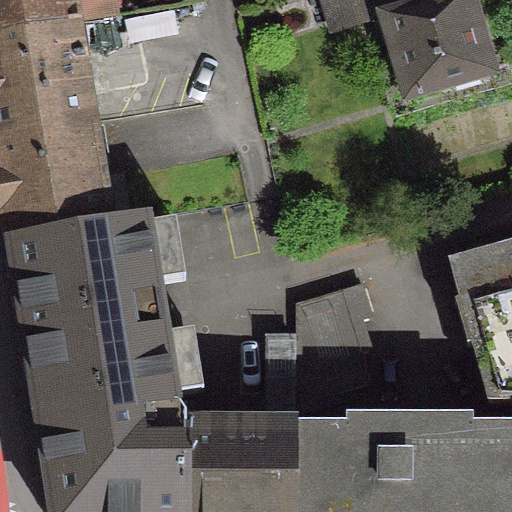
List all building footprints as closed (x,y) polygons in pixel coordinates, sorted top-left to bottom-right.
[(0,0),(0,35),(69,25),(65,0),(0,0)] [(318,0),(329,35),(369,23),(362,0),(318,0)] [(396,15),(380,20),(403,99),(486,75),(463,0),(448,0),(427,6),(424,0),(396,0),(392,1),(396,15)] [(69,25),(0,35),(0,138),(86,125),(86,124),(69,25)] [(86,125),(0,138),(0,221),(3,242),(4,242),(102,225),(103,225),(86,124),(86,125)] [(185,410),(142,221),(103,228),(103,225),(102,225),(4,242),(3,242),(36,430),(185,410)] [(488,399),(511,399),(511,237),(450,255),(488,399)] [(267,334),(266,410),(298,409),(298,417),(347,418),(347,409),(396,409),(364,318),(373,315),(363,284),(298,303),(298,334),(267,334)] [(266,410),(185,410),(185,511),(297,511),(298,417),(298,409),(266,410)] [(511,511),(511,417),(474,417),(473,409),(396,409),(347,409),(347,418),(298,417),(297,511),(511,511)] [(48,511),(185,511),(185,410),(36,430),(48,511)]
